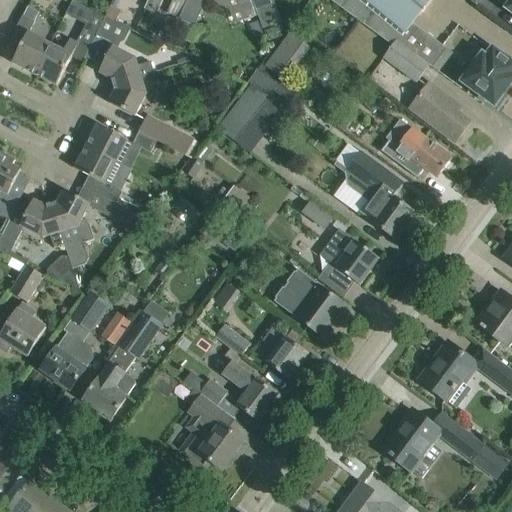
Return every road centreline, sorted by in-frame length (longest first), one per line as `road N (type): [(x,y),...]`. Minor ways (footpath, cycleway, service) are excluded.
road 1 (residential): [(245,511),(511,162)]
road 2 (residential): [(169,511),(0,402)]
road 3 (residential): [(0,80),(75,117),(55,157),(0,129)]
